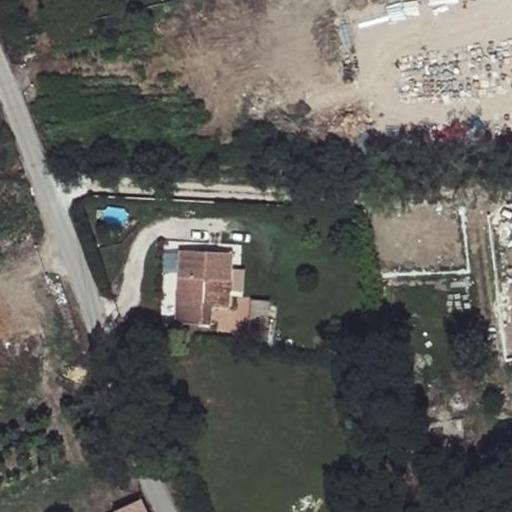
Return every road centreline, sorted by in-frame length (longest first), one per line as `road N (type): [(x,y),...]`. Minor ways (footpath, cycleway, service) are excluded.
road 1 (tertiary): [(0,60),(169,511)]
road 2 (unknown): [(49,195),(167,182),(342,193),(511,191)]
